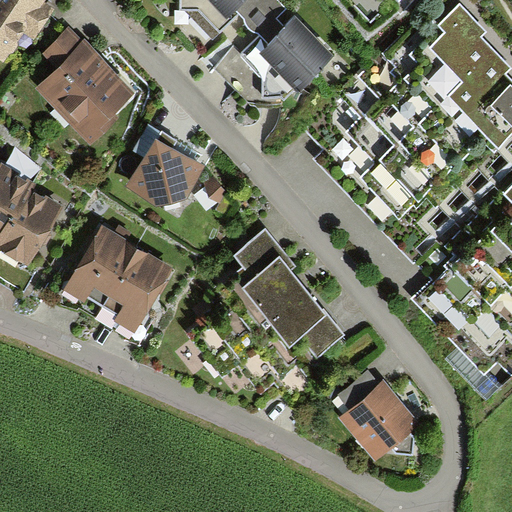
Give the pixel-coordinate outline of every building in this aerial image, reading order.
[(41,2),(38,0),(0,0),(0,59),(20,30),(30,36),(48,10),(39,5),(41,2)] [(201,0),(218,17),(235,0),(201,0)] [(313,153),(388,231),(423,196),(440,180),(459,161),(482,139),(486,135),(495,144),(511,126),(511,79),(505,73),(511,66),(511,64),(481,33),(488,27),(462,0),(456,0),(436,20),(432,15),(390,56),(384,49),(303,126),(321,144),(313,153)] [(321,54),(290,21),(258,51),(289,84),(321,54)] [(35,85),(83,135),(126,94),(65,31),(42,53),(55,66),(35,85)] [(156,131),(126,181),(175,210),(205,160),(156,131)] [(0,223),(27,181),(0,163),(0,223)] [(214,174),(207,179),(209,193),(220,199),(227,192),(214,174)] [(511,185),(509,188),(502,180),(496,186),(476,207),(454,229),(419,266),(431,278),(411,298),(485,375),(500,361),(511,374),(511,185)] [(25,187),(0,225),(0,248),(24,264),(59,209),(25,187)] [(103,222),(64,284),(82,295),(86,289),(118,309),(114,315),(135,328),(174,266),(103,222)] [(342,333),(345,330),(280,250),(282,249),(265,228),(237,251),(244,260),(220,278),(288,364),(303,352),(312,364),(346,338),(342,333)] [(202,319),(187,331),(219,372),(238,358),(256,381),(275,366),(297,394),(314,381),(305,370),(312,364),(303,352),(288,364),(220,278),(206,289),(215,301),(198,314),(202,319)] [(410,427),(420,418),(384,376),(379,380),(369,368),(340,393),(349,404),(339,412),(375,454),(390,442),(395,448),(413,450),(415,433),(410,427)]
